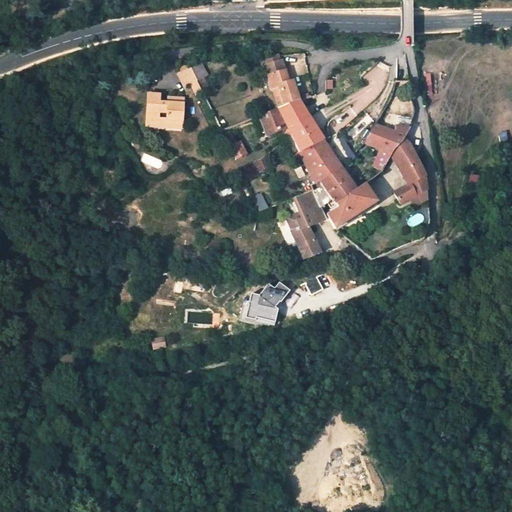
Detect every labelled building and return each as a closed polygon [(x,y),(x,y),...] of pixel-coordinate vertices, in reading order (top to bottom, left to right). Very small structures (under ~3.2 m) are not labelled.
[(268,57),(262,58),(265,67),(280,62),(278,57),(268,57)] [(278,87),(285,107),(299,102),(297,98),(292,82),(288,83),(281,62),(280,62),(265,67),(264,68),(272,90),(278,87)] [(201,63),(188,64),(197,81),(207,77),(201,63)] [(147,96),(146,110),(145,118),(156,119),(157,119),(157,111),(167,112),(166,120),(165,127),(181,128),(183,98),(174,98),(174,102),(168,102),(159,101),(160,94),(147,93),(147,96)] [(312,93),(297,98),(299,102),(313,97),(312,93)] [(287,129),(295,144),(299,154),(322,142),(313,125),(299,102),(285,107),(259,117),(267,136),(287,129)] [(395,127),(409,130),(412,119),(397,116),(395,127)] [(145,118),(145,126),(165,127),(166,120),(157,119),(156,119),(145,118)] [(385,165),(386,166),(390,156),(393,151),(402,143),(404,139),(409,130),(395,127),(394,132),(375,125),(363,144),(379,151),(375,161),(385,165)] [(426,178),(426,177),(410,145),(407,142),(404,139),(402,143),(393,151),(390,156),(398,170),(406,186),(394,193),(400,205),(410,199),(414,208),(428,201),(428,191),(426,178)] [(241,142),(229,148),(235,160),(247,154),(241,142)] [(322,142),(299,154),(314,185),(317,183),(319,182),(339,169),(330,155),(322,142)] [(511,145),(511,144),(501,148),(507,168),(511,166),(511,145)] [(319,182),(333,201),(336,205),(355,191),(339,169),(319,182)] [(383,176),(380,173),(355,191),(336,205),(338,209),(326,215),(335,230),(376,203),(367,190),(375,184),(375,183),(384,177),(383,176)] [(479,176),(470,175),(468,191),(477,192),(479,176)] [(327,223),(323,213),(321,208),(319,209),(312,190),(294,199),(300,214),(301,215),(307,229),(308,228),(309,231),(322,225),(327,223)] [(252,197),(257,212),(267,209),(261,193),(252,197)] [(326,204),(329,209),(330,209),(336,205),(333,201),(326,204)] [(415,210),(428,204),(428,201),(414,208),(415,210)] [(454,208),(446,207),(444,220),(452,221),(454,208)] [(428,212),(415,212),(416,228),(429,228),(428,212)] [(307,229),(301,215),(287,220),(292,232),(291,232),(302,259),(319,253),(314,242),(313,239),(310,232),(309,231),(308,228),(307,229)] [(280,304),(289,291),(278,283),(274,289),(267,284),(258,297),(261,299),(259,301),(257,311),(254,321),(274,325),(278,311),(275,308),(279,303),(280,304)] [(253,310),(257,311),(259,301),(261,299),(258,297),(257,297),(253,310)]
